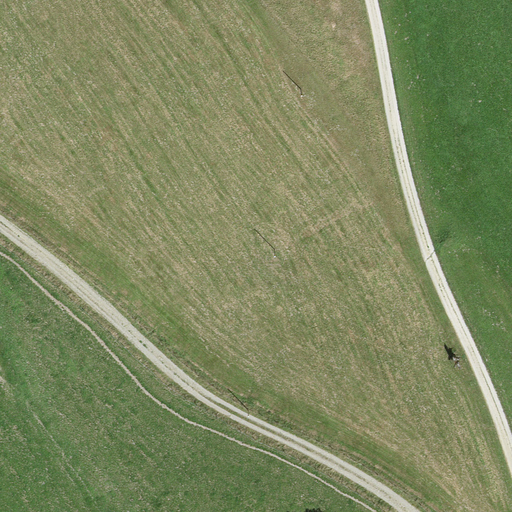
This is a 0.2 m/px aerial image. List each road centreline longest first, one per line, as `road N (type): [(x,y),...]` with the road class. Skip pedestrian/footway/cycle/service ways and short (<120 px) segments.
road 1 (track): [(413,511),(365,477),(223,408),(155,359),(70,271),(0,220)]
road 2 (track): [(369,0),(423,229),(511,454)]
